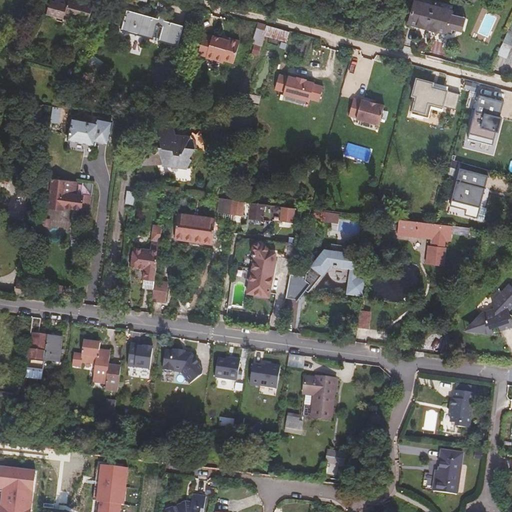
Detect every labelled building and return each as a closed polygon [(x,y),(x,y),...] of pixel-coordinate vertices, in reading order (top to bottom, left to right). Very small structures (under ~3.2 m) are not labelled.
[(87,24),(93,6),(70,0),(69,0),(68,4),(58,1),(56,6),(49,4),(46,15),(63,20),(64,18),(87,24)] [(423,40),(432,8),(414,3),(408,26),(417,29),(416,33),(415,38),(423,40)] [(423,40),(434,43),(436,38),(437,34),(445,36),(451,13),(432,8),(423,40)] [(176,50),(182,28),(162,23),(163,20),(157,18),(156,22),(125,14),(118,34),(151,43),(152,41),(157,41),(157,44),(176,50)] [(264,27),(258,26),(254,39),(261,40),(261,38),(264,27)] [(287,34),(264,27),(261,38),(285,44),(287,34)] [(501,46),(510,49),(511,44),(511,36),(507,35),(501,46)] [(225,43),(219,42),(210,39),(209,41),(201,38),(195,58),(203,60),(203,62),(220,67),(220,64),(230,67),(236,44),(225,41),(225,43)] [(261,40),(254,39),(252,47),(258,49),(261,40)] [(501,46),(496,58),(505,61),(510,49),(501,46)] [(316,104),(320,90),(310,87),(310,85),(302,84),(303,81),(294,79),(294,81),(285,79),(285,80),(276,78),(271,93),(280,94),(280,97),(306,103),(306,102),(316,104)] [(449,86),(416,78),(411,95),(417,97),(413,113),(428,117),(430,108),(443,111),(444,107),(456,110),(461,94),(448,91),(449,86)] [(466,90),(470,98),(478,94),(474,86),(466,90)] [(477,98),(465,141),(490,148),(494,133),(496,133),(500,120),(497,120),(502,105),(477,98)] [(377,128),(382,109),(359,103),(359,104),(351,102),(346,119),(354,121),(354,122),(377,128)] [(38,124),(40,108),(26,106),(24,130),(30,131),(38,124)] [(58,124),(59,108),(50,107),(49,123),(58,124)] [(105,145),(109,125),(89,121),(88,125),(69,122),(64,150),(89,156),(92,143),(105,145)] [(156,149),(159,166),(174,167),(175,170),(184,171),(188,162),(185,161),(189,150),(182,149),(188,137),(173,135),(173,129),(159,128),(156,132),(160,149),(156,149)] [(473,220),(485,178),(458,170),(447,207),(462,212),(461,217),(473,220)] [(73,184),(49,181),(46,210),(60,211),(60,206),(70,207),(69,210),(87,212),(89,197),(72,195),(73,184)] [(130,207),(132,195),(123,194),(122,207),(130,207)] [(230,203),(229,216),(239,218),(240,204),(230,203)] [(240,204),(239,218),(248,219),(249,205),(240,204)] [(220,216),(229,216),(230,206),(220,205),(220,216)] [(249,205),(248,219),(259,220),(260,207),(249,205)] [(260,207),(259,220),(277,222),(279,209),(260,207)] [(279,209),(277,222),(290,224),(292,211),(279,209)] [(310,221),(336,225),(337,218),(311,214),(310,221)] [(209,247),(212,222),(176,218),(173,243),(209,247)] [(447,243),(448,229),(394,223),(394,227),(393,236),(429,241),(428,248),(424,248),(422,267),(439,269),(442,250),(439,249),(440,242),(447,243)] [(149,243),(158,244),(159,229),(150,228),(149,243)] [(142,292),(152,293),(154,282),(155,274),(158,245),(158,244),(149,243),(147,253),(131,252),(130,268),(144,270),(142,283),(143,283),(142,292)] [(248,250),(249,254),(252,261),(247,293),(268,296),(274,260),(274,252),(266,252),(261,246),(259,245),(258,244),(256,243),(254,243),(250,245),(248,247),(248,250)] [(321,271),(318,274),(313,270),(306,278),(306,280),(288,277),(286,295),(285,300),(298,302),(301,300),(303,302),(330,268),(334,268),(334,270),(337,270),(337,269),(353,271),(352,275),(350,275),(349,282),(351,282),(349,295),(363,297),(365,287),(357,286),(358,280),(356,279),(356,275),(355,275),(355,271),(357,271),(359,259),(343,257),(343,253),(342,251),(335,250),(332,252),(332,255),(324,254),(318,262),(320,264),(318,266),(318,268),(321,271)] [(155,274),(154,282),(167,283),(168,275),(155,274)] [(11,297),(25,299),(27,282),(17,282),(14,284),(11,297)] [(167,283),(154,282),(152,293),(151,303),(165,305),(167,283)] [(505,287),(494,299),(496,301),(491,307),(492,310),(480,314),(464,333),(489,336),(489,329),(498,326),(500,332),(511,326),(506,312),(508,311),(509,309),(511,306),(511,304),(511,290),(510,291),(505,287)] [(372,314),(362,313),(360,330),(370,331),(372,314)] [(42,333),(43,320),(35,319),(33,336),(36,336),(34,351),(33,359),(62,363),(65,340),(46,337),(42,336),(42,333)] [(120,393),(123,370),(109,368),(111,355),(99,353),(100,347),(86,345),(84,358),(76,356),(75,368),(83,369),(84,364),(96,366),(95,383),(106,385),(106,391),(120,393)] [(129,369),(152,372),(155,350),(146,349),(146,351),(140,350),(140,348),(133,347),(129,369)] [(174,372),(175,372),(183,373),(192,385),(204,376),(205,371),(201,365),(195,355),(188,354),(184,353),(184,352),(176,350),(175,352),(174,359),(167,358),(165,368),(165,370),(165,371),(166,373),(167,374),(169,375),(170,375),(172,374),(173,374),(174,372)] [(174,359),(175,352),(168,351),(167,358),(174,359)] [(302,369),(303,356),(287,355),(287,368),(302,369)] [(217,379),(239,382),(242,362),(233,360),(233,363),(227,362),(220,360),(217,379)] [(251,386),(278,391),(282,368),(274,367),(274,370),(267,368),(255,366),(251,386)] [(333,421),(339,379),(319,376),(318,378),(308,377),(306,394),(316,395),(313,418),(333,421)] [(479,392),(457,390),(455,390),(454,398),(452,398),(450,407),(452,407),(451,413),(450,421),(459,423),(459,426),(470,427),(474,401),(479,401),(480,393),(479,392)] [(109,401),(107,416),(116,417),(118,402),(109,401)] [(304,435),(306,417),(287,415),(284,433),(304,435)] [(474,454),(479,460),(483,456),(478,450),(474,454)] [(342,467),(344,454),(326,452),(324,465),(342,467)] [(439,472),(438,472),(438,479),(435,478),(433,493),(460,496),(466,455),(442,452),(439,472)] [(124,511),(130,468),(101,464),(95,511),(124,511)] [(30,511),(35,470),(0,466),(0,489),(3,490),(1,506),(0,505),(0,511),(30,511)] [(203,511),(206,498),(192,497),(191,504),(185,504),(167,510),(167,511),(203,511)]
